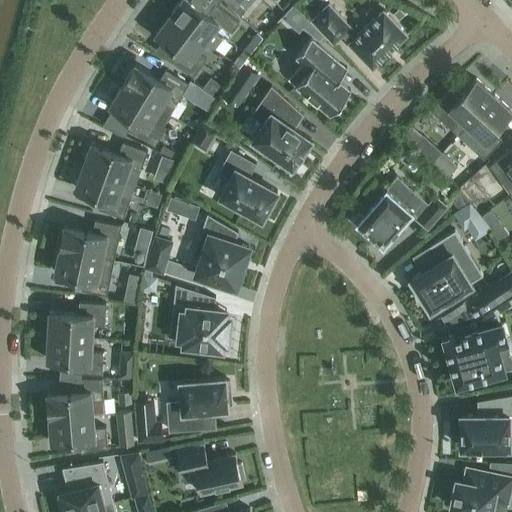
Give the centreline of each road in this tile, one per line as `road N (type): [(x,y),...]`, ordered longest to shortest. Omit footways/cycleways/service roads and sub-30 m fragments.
road 1 (residential): [(0,326),(11,239),(36,148),(75,66),(119,0)]
road 2 (unclassified): [(407,511),(422,415),(409,353),(364,278),(301,227)]
road 3 (unclassified): [(293,511),(272,429),(268,337),(284,262),(301,227)]
road 4 (unclassified): [(301,227),(384,110),(484,18)]
